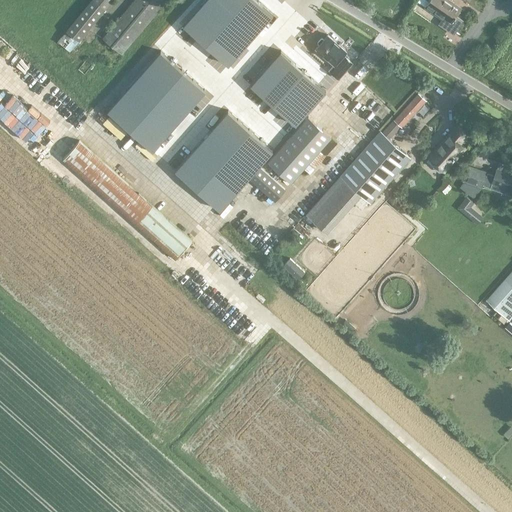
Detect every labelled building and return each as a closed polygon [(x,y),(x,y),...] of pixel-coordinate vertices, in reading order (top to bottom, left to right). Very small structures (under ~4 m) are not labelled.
[(90,0),(66,30),(67,30),(57,41),(70,51),(79,40),(80,41),(112,0),(90,0)] [(165,2),(162,0),(134,0),(103,38),(121,53),(165,2)] [(207,0),(205,0),(175,33),(216,68),(218,65),(245,32),(207,0)] [(429,0),(425,7),(433,12),(434,10),(444,16),(439,23),(454,34),(463,20),(456,15),(461,8),(449,0),(429,0)] [(347,51),(328,35),(324,40),(323,38),(322,38),(319,42),(319,43),(320,44),(316,49),(335,65),(330,70),(339,78),(353,63),(344,55),(347,51)] [(161,49),(108,108),(153,147),(206,89),(161,49)] [(283,63),(252,97),(292,131),(323,97),(283,63)] [(52,99),(61,90),(52,81),(43,90),(52,99)] [(55,101),(66,111),(75,101),(64,92),(55,101)] [(418,93),(394,120),(402,127),(426,100),(418,93)] [(426,100),(421,108),(427,112),(432,104),(426,100)] [(230,111),(176,172),(221,210),(250,178),(260,167),(275,151),(230,111)] [(40,139),(48,131),(31,114),(22,122),(40,139)] [(291,183),(304,168),(310,174),(325,156),(320,151),(332,137),(308,116),(268,162),(291,183)] [(469,135),(459,125),(439,146),(440,147),(432,155),(438,160),(436,163),(444,171),(454,160),(455,160),(466,148),(461,143),(469,135)] [(342,176),(341,175),(312,207),(331,223),(359,192),(371,202),(411,157),(381,131),(356,159),(342,176)] [(191,240),(80,140),(64,158),(175,258),(191,240)] [(483,185),(511,194),(511,172),(505,170),(504,173),(496,170),(494,177),(487,174),(487,173),(469,166),(464,180),(482,187),(483,185)] [(260,167),(250,178),(276,201),(286,189),(260,167)] [(462,198),(454,190),(451,194),(459,201),(462,198)] [(466,196),(457,208),(478,224),(484,216),(471,206),(474,203),(466,196)] [(222,234),(220,237),(236,252),(238,250),(222,234)] [(306,272),(289,257),(284,263),(301,278),(306,272)] [(511,320),(511,271),(487,300),(511,321),(511,320)] [(208,295),(205,298),(221,314),(225,311),(208,295)]
